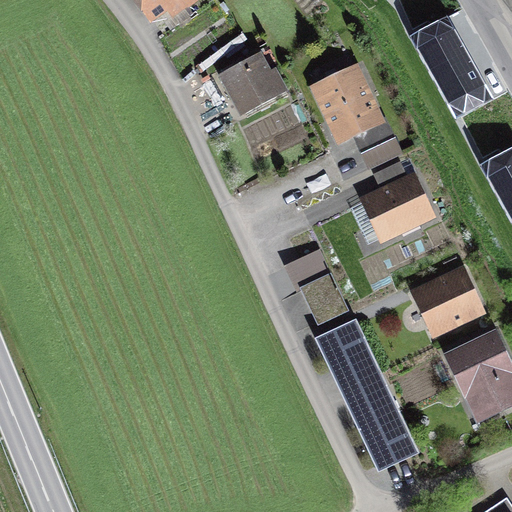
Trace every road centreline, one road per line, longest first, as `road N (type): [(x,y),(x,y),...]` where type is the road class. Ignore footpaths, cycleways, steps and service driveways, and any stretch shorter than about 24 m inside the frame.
road 1 (residential): [(377,510),(162,69),(115,0)]
road 2 (residential): [(511,454),(377,510)]
road 3 (secondary): [(0,382),(53,511)]
